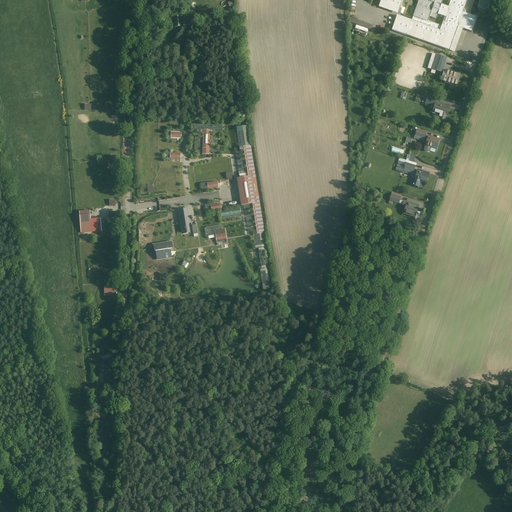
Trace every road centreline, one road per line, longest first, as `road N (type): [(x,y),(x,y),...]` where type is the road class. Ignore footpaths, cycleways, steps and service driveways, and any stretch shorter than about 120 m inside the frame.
road 1 (track): [(421,236),(347,465),(341,511)]
road 2 (unclassified): [(496,0),(421,236)]
road 3 (track): [(114,511),(124,293)]
road 4 (track): [(435,511),(511,416)]
